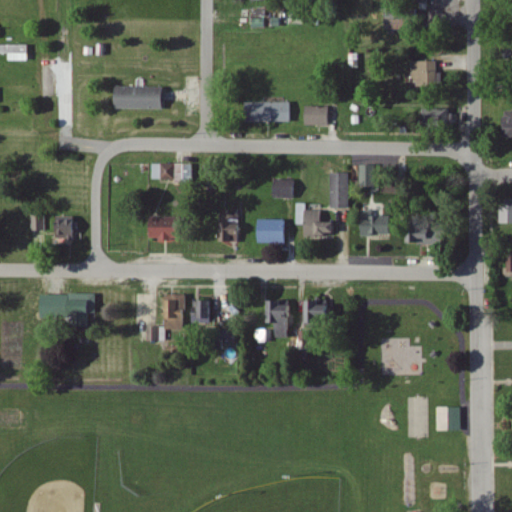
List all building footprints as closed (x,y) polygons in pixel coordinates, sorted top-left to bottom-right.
[(388,30),(408,31),(409,11),(389,10),(388,30)] [(32,61),(32,45),(0,45),(0,54),(12,54),(13,62),(32,61)] [(414,62),(415,87),(445,86),(445,73),(440,73),(440,62),(414,62)] [(168,111),(169,89),(119,87),(118,109),(168,111)] [(294,123),(295,104),(249,103),(249,122),(294,123)] [(333,127),(334,108),(308,107),(307,126),(333,127)] [(428,122),(454,120),(453,109),(428,110),(428,122)] [(156,164),(155,182),(188,183),(189,165),(156,164)] [(364,188),(379,188),(378,166),(363,166),(364,188)] [(352,174),(334,174),(334,209),(352,209),(352,174)] [(298,182),(277,181),(277,198),(298,199),(298,182)] [(511,199),(503,199),(502,224),(511,224),(511,199)] [(298,225),(308,225),(308,236),(339,236),(339,224),(325,224),(325,211),(309,211),(309,204),(298,204),(298,225)] [(242,243),(243,215),(223,214),(222,242),(242,243)] [(396,214),(364,214),(364,236),(395,237),(396,214)] [(48,231),(48,216),(33,217),(34,232),(48,231)] [(62,241),(81,240),(80,217),(61,217),(62,241)] [(447,220),(430,219),(430,227),(416,227),(415,245),(446,246),(447,220)] [(261,243),(289,244),(290,220),(261,220),(261,243)] [(154,223),(154,239),(185,240),(186,224),(154,223)] [(46,295),(46,315),(100,316),(100,296),(46,295)] [(189,331),(190,296),(169,295),(169,330),(189,331)] [(270,302),(271,324),(280,324),(280,339),(294,338),(294,328),(299,328),(298,301),(270,302)] [(309,328),(337,328),(336,307),(326,307),(325,301),(308,301),(309,328)] [(195,302),(196,329),(217,329),(217,302),(195,302)] [(150,342),(162,342),(163,327),(151,327),(150,342)] [(438,408),(459,408),(459,432),(438,432),(438,408)]
